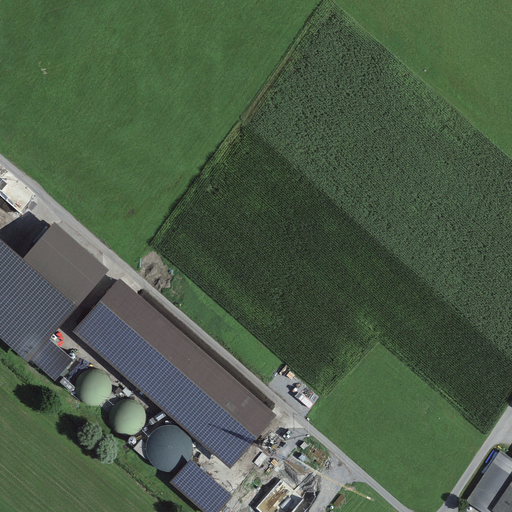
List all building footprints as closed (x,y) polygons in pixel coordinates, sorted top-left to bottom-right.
[(109,266),(56,219),(25,254),(0,232),(0,332),(53,380),(73,357),(48,335),(109,266)] [(228,465),(274,412),(120,279),(74,332),(228,465)] [(465,502),(478,511),(488,511),(511,478),(511,457),(501,450),(465,502)] [(208,511),(213,511),(230,493),(189,458),(171,480),(208,511)] [(511,511),(511,478),(491,508),(496,511),(511,511)]
